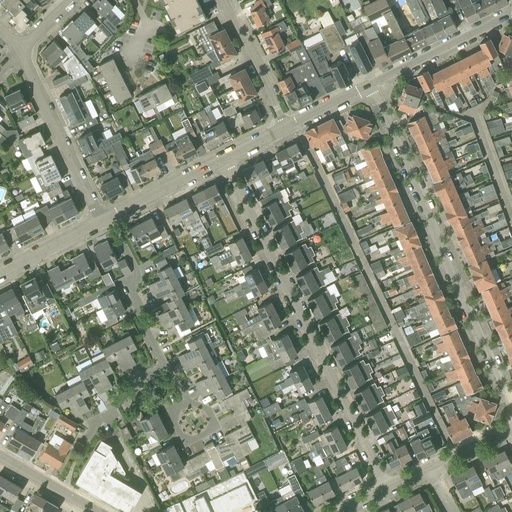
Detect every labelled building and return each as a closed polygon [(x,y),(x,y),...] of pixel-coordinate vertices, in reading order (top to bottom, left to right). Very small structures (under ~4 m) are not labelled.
[(8,11),(13,16),(28,0),(14,0),(8,7),(6,9),(8,8),(10,9),(8,11)] [(28,0),(13,16),(12,17),(17,22),(14,24),(16,26),(20,31),(31,20),(28,18),(40,6),(43,8),(48,3),(46,0),(28,0)] [(114,34),(119,29),(115,26),(122,20),(111,9),(118,2),(116,0),(109,0),(109,1),(107,0),(96,0),(92,4),(104,16),(105,15),(107,17),(102,22),(114,34)] [(177,32),(205,18),(206,17),(197,0),(164,0),(165,2),(163,3),(170,18),(173,17),(176,23),(173,24),(177,32)] [(266,7),(272,4),(269,0),(259,0),(254,3),(257,8),(251,11),(258,26),(270,20),(264,8),(266,7)] [(389,7),(385,0),(375,0),(370,3),(368,0),(367,0),(361,3),(366,13),(369,19),(372,26),(383,47),(391,61),(412,51),(404,36),(394,16),(389,7)] [(405,0),(407,3),(412,13),(428,43),(437,38),(429,23),(427,19),(429,18),(420,0),(405,0)] [(433,21),(429,23),(437,38),(447,33),(429,0),(422,0),(429,14),(433,21)] [(429,0),(447,33),(457,28),(450,14),(456,11),(450,0),(429,0)] [(450,0),(456,11),(462,7),(469,22),(479,17),(469,0),(450,0)] [(469,0),(479,17),(489,12),(482,0),(469,0)] [(482,0),(489,12),(498,7),(494,0),(482,0)] [(413,31),(404,36),(412,51),(428,43),(412,13),(407,3),(399,7),(405,17),(413,31)] [(84,11),(74,22),(84,32),(94,21),(84,11)] [(369,19),(352,28),(359,41),(362,46),(366,44),(368,43),(380,67),(391,61),(383,47),(372,26),(369,19)] [(201,44),(210,39),(215,49),(231,41),(224,28),(219,31),(214,20),(198,28),(202,37),(198,39),(201,44)] [(284,47),(277,33),(287,28),(284,22),(283,20),(269,27),(270,29),(262,33),(272,53),(284,47)] [(73,42),(79,50),(87,60),(92,55),(86,55),(80,47),(80,43),(87,36),(83,32),(84,32),(74,22),(63,32),(73,42)] [(98,26),(109,38),(114,34),(102,22),(98,26)] [(320,32),(324,40),(330,53),(343,47),(346,46),(334,23),(319,30),(320,32)] [(505,57),(500,59),(500,60),(501,62),(503,67),(511,47),(511,35),(509,34),(508,36),(504,34),(497,48),(507,53),(505,57)] [(303,47),(299,38),(286,44),(290,53),(303,47)] [(480,43),(483,49),(491,64),(494,70),(498,68),(496,64),(501,62),(500,60),(500,59),(497,54),(497,53),(495,50),(490,39),(480,43)] [(56,88),(67,82),(88,72),(74,54),(67,45),(63,49),(54,40),(41,53),(55,67),(61,61),(57,57),(62,51),(70,58),(63,63),(68,73),(52,81),(56,88)] [(327,61),(324,56),(330,53),(324,40),(317,43),(305,50),(310,60),(318,77),(326,92),(340,85),(341,85),(336,77),(334,78),(331,72),(330,73),(328,68),(329,67),(327,61)] [(231,41),(215,49),(206,54),(213,62),(210,63),(213,68),(230,59),(229,57),(237,53),(231,41)] [(349,44),(346,46),(343,47),(351,62),(356,60),(362,72),(371,67),(372,67),(362,46),(359,41),(350,45),(349,44)] [(511,47),(503,67),(505,70),(511,68),(511,63),(511,60),(509,59),(511,55),(511,47)] [(483,49),(474,53),(491,87),(494,82),(490,75),(495,72),(494,70),(491,64),(483,49)] [(79,50),(74,54),(88,72),(94,68),(92,65),(88,59),(87,60),(79,50)] [(474,53),(465,58),(473,72),(477,70),(482,80),(489,93),(491,87),(474,53)] [(98,65),(102,73),(103,74),(117,67),(113,58),(98,65)] [(465,58),(456,62),(468,86),(470,90),(473,95),(477,93),(473,85),(471,81),(475,79),(472,73),(473,72),(465,58)] [(278,81),(284,93),(294,88),(299,85),(318,77),(310,60),(290,70),(288,74),(289,75),(278,81)] [(342,60),(329,67),(328,68),(330,73),(331,72),(334,78),(336,77),(341,85),(340,85),(340,86),(352,80),(342,60)] [(456,62),(447,67),(455,81),(459,79),(466,92),(470,90),(468,86),(456,62)] [(189,76),(193,85),(206,78),(213,75),(209,66),(189,76)] [(102,73),(98,75),(100,78),(104,76),(108,84),(122,76),(117,67),(103,74),(102,73)] [(447,67),(438,71),(454,102),(457,109),(463,105),(459,96),(455,98),(454,97),(456,96),(455,94),(450,84),(455,81),(447,67)] [(230,79),(235,89),(251,81),(244,68),(237,72),(236,70),(220,78),(218,73),(213,75),(206,78),(209,85),(219,80),(221,84),(230,79)] [(443,102),(437,90),(429,76),(430,76),(427,70),(417,75),(425,89),(430,87),(438,104),(443,102)] [(445,100),(448,106),(454,102),(438,71),(430,76),(429,76),(437,90),(441,88),(447,99),(445,100)] [(62,103),(66,110),(78,105),(83,102),(75,86),(91,78),(88,72),(67,82),(71,92),(59,97),(60,98),(62,97),(64,102),(62,103)] [(111,91),(107,93),(109,96),(113,94),(112,93),(127,86),(122,76),(108,84),(111,91)] [(318,77),(299,85),(308,102),(313,99),(326,92),(318,77)] [(204,81),(195,86),(199,93),(208,89),(204,81)] [(222,110),(226,118),(237,113),(234,107),(250,99),(249,97),(257,93),(251,81),(235,89),(240,98),(230,103),(232,105),(222,110)] [(165,82),(156,87),(166,107),(178,101),(176,97),(177,97),(173,88),(169,90),(165,82)] [(404,87),(401,95),(423,103),(423,101),(419,99),(422,89),(407,84),(406,88),(404,87)] [(294,88),(284,93),(287,99),(291,106),(295,108),(303,104),(302,104),(308,102),(299,85),(294,88)] [(127,86),(112,93),(113,94),(117,102),(131,95),(127,86)] [(147,92),(158,114),(160,113),(159,111),(166,107),(156,87),(147,92)] [(15,109),(17,114),(21,112),(19,107),(27,104),(27,103),(26,103),(19,89),(20,89),(20,88),(12,92),(11,90),(7,92),(8,94),(4,95),(12,110),(15,109)] [(156,113),(156,114),(158,114),(147,92),(138,96),(140,100),(134,103),(139,113),(145,110),(148,117),(156,113)] [(423,103),(401,95),(398,103),(400,104),(399,108),(414,113),(417,103),(422,105),(423,103)] [(78,105),(66,110),(69,118),(71,117),(72,120),(71,120),(72,124),(84,118),(88,127),(98,122),(95,117),(92,119),(84,102),(83,102),(78,105)] [(431,113),(428,107),(423,109),(425,114),(425,116),(429,114),(431,113)] [(237,113),(226,118),(227,119),(231,128),(239,124),(238,124),(244,121),(247,127),(261,120),(255,108),(242,115),(240,111),(237,113)] [(220,141),(206,112),(205,112),(204,110),(199,112),(202,120),(201,120),(206,131),(201,133),(208,147),(220,141)] [(211,110),(206,112),(220,141),(231,135),(223,120),(218,123),(211,110)] [(21,128),(35,121),(32,115),(29,116),(28,114),(23,116),(24,118),(20,121),(18,122),(21,128)] [(410,128),(413,135),(429,128),(429,127),(438,123),(435,117),(431,119),(429,114),(425,116),(424,116),(408,123),(410,128)] [(335,122),(340,132),(343,130),(353,133),(352,137),(354,138),(361,118),(353,115),(352,117),(348,115),(345,124),(343,125),(340,119),(335,122)] [(187,133),(175,140),(184,157),(196,151),(190,138),(196,135),(196,134),(191,124),(187,118),(181,122),(187,133)] [(333,118),(323,123),(331,138),(340,158),(348,154),(349,151),(346,144),(340,133),(340,132),(335,122),(333,118)] [(359,143),(365,140),(366,138),(367,139),(372,124),(368,122),(369,120),(361,118),(354,138),(356,139),(358,135),(361,137),(359,143)] [(196,122),(191,124),(196,134),(200,132),(196,122)] [(326,140),(330,138),(331,138),(323,123),(317,126),(314,127),(331,161),(335,159),(331,150),(326,140)] [(414,135),(418,144),(444,132),(444,133),(446,131),(444,127),(442,128),(440,129),(438,123),(429,127),(429,128),(413,135),(414,135)] [(472,131),(470,125),(455,132),(457,137),(472,131)] [(152,134),(156,141),(159,140),(152,126),(148,128),(152,134)] [(327,163),(331,161),(314,127),(312,128),(312,129),(305,132),(313,147),(318,144),(324,156),(327,163)] [(150,133),(147,128),(141,131),(144,137),(150,133)] [(5,129),(1,133),(8,139),(19,134),(17,129),(6,129),(6,130),(5,129)] [(100,144),(103,149),(112,145),(119,141),(120,141),(118,135),(111,139),(107,130),(102,132),(101,133),(99,129),(92,132),(79,138),(85,151),(100,144)] [(27,158),(42,150),(40,145),(46,143),(40,130),(24,137),(17,141),(26,158),(27,158)] [(421,152),(421,153),(447,141),(445,138),(446,137),(444,133),(444,132),(418,144),(422,152),(421,152)] [(492,141),(494,148),(501,146),(511,143),(509,136),(492,141)] [(421,153),(426,162),(441,155),(439,151),(450,146),(449,146),(457,143),(455,138),(447,142),(447,141),(421,153)] [(161,139),(159,140),(156,141),(155,142),(160,152),(166,149),(173,164),(184,159),(184,157),(175,140),(174,140),(175,140),(164,146),(161,139)] [(359,143),(357,144),(352,143),(350,153),(352,154),(356,152),(357,151),(361,150),(361,149),(368,146),(365,140),(359,143)] [(112,145),(115,151),(124,170),(130,167),(137,182),(148,177),(148,176),(139,158),(130,163),(119,141),(112,145)] [(151,152),(139,158),(148,176),(161,169),(153,155),(160,152),(155,142),(148,145),(151,152)] [(354,160),(356,164),(356,165),(382,154),(379,147),(377,142),(368,146),(361,149),(365,158),(361,160),(360,157),(354,160)] [(296,143),(286,148),(293,161),(303,156),(296,143)] [(480,150),(478,143),(466,147),(469,154),(480,150)] [(106,156),(115,151),(112,145),(103,149),(106,156)] [(285,171),(282,166),(293,161),(286,148),(276,153),(280,162),(274,165),(278,173),(279,174),(285,171)] [(40,173),(41,173),(56,165),(51,153),(45,156),(42,150),(27,158),(35,176),(40,173)] [(356,171),(358,175),(385,163),(381,154),(382,154),(356,165),(356,164),(355,165),(358,170),(356,171)] [(426,162),(430,171),(455,160),(454,156),(443,160),(441,155),(426,162)] [(259,178),(266,190),(268,195),(273,193),(264,175),(269,173),(271,176),(278,173),(274,165),(273,162),(266,166),(263,159),(253,165),(259,178)] [(455,160),(430,171),(434,180),(449,174),(447,169),(457,165),(455,160)] [(511,168),(511,164),(511,162),(502,165),(504,171),(511,168)] [(362,178),(364,183),(389,172),(385,163),(358,175),(360,179),(362,178)] [(47,185),(50,191),(60,186),(57,180),(62,178),(56,165),(41,173),(46,185),(47,185)] [(249,183),(259,178),(253,165),(242,170),(249,183)] [(344,170),(331,176),(335,185),(338,184),(338,183),(347,179),(345,173),(344,170)] [(302,180),(307,178),(304,171),(299,173),(302,180)] [(117,176),(113,178),(110,172),(98,178),(108,198),(124,189),(117,176)] [(366,194),(370,191),(378,188),(393,181),(389,172),(364,183),(360,185),(363,189),(364,189),(366,194)] [(437,193),(439,193),(439,192),(466,181),(464,176),(462,177),(460,172),(450,176),(433,184),(437,193)] [(439,192),(439,193),(443,202),(458,195),(456,191),(467,187),(466,186),(474,182),(472,179),(466,181),(439,192)] [(367,198),(369,202),(382,197),(397,191),(393,181),(378,188),(370,191),(372,196),(367,198)] [(443,202),(447,210),(447,211),(495,190),(493,183),(479,189),(480,192),(473,194),(471,189),(458,195),(443,202)] [(215,184),(204,189),(211,203),(222,197),(215,184)] [(66,199),(60,202),(68,218),(75,214),(74,212),(78,210),(79,212),(67,189),(63,191),(60,186),(50,191),(49,191),(52,197),(62,192),(66,199)] [(211,203),(204,189),(192,195),(199,209),(211,203)] [(273,193),(268,195),(264,197),(260,199),(263,206),(261,207),(265,215),(289,203),(287,199),(284,201),(282,197),(283,196),(280,190),(273,193)] [(340,195),(344,203),(346,202),(355,198),(354,198),(353,194),(351,190),(340,195)] [(445,211),(449,221),(466,214),(466,213),(464,209),(481,201),(483,202),(497,196),(495,190),(447,211),(447,210),(445,211)] [(383,202),(385,206),(385,207),(401,200),(397,191),(382,197),(369,202),(369,203),(362,206),(364,210),(374,206),(383,202)] [(21,193),(14,197),(17,202),(24,198),(21,193)] [(182,218),(190,234),(198,230),(199,232),(200,231),(202,234),(207,232),(205,228),(203,223),(199,217),(196,210),(193,211),(187,198),(175,204),(182,218)] [(371,219),(373,223),(379,220),(405,209),(401,200),(385,207),(387,211),(371,219)] [(289,203),(265,215),(270,225),(284,218),(291,215),(289,210),(297,205),(295,201),(289,203)] [(47,205),(41,207),(48,222),(54,220),(56,224),(60,222),(68,218),(60,202),(48,208),(47,205)] [(344,203),(341,205),(344,212),(349,210),(350,210),(346,202),(344,203)] [(451,220),(455,229),(470,223),(480,218),(482,218),(482,217),(502,209),(500,203),(486,208),(487,210),(473,216),(471,211),(466,213),(466,214),(449,221),(451,220)] [(171,224),(182,218),(175,204),(163,210),(171,224)] [(224,204),(220,206),(225,216),(229,214),(224,204)] [(36,214),(26,220),(33,235),(41,232),(40,230),(43,228),(44,230),(45,230),(43,225),(48,222),(41,207),(34,211),(36,214)] [(379,220),(379,221),(381,225),(382,224),(384,229),(394,225),(409,219),(405,209),(379,220)] [(497,215),(499,221),(505,218),(503,212),(497,215)] [(273,230),(277,239),(299,228),(301,227),(308,224),(306,219),(303,221),(299,213),(292,217),(294,220),(273,230)] [(152,217),(141,222),(150,239),(160,234),(162,238),(168,235),(163,224),(157,227),(152,217)] [(459,238),(484,227),(483,224),(482,224),(480,218),(470,223),(455,229),(459,238)] [(26,220),(8,229),(14,240),(19,237),(21,242),(22,241),(21,239),(24,237),(25,239),(33,235),(26,220)] [(396,241),(400,239),(416,232),(414,228),(411,221),(391,230),(396,241)] [(133,233),(128,236),(135,251),(140,248),(139,245),(150,239),(141,222),(130,228),(133,233)] [(371,224),(355,231),(357,237),(373,230),(371,224)] [(484,232),(493,228),(491,224),(484,227),(459,238),(463,247),(486,237),(484,232)] [(299,228),(277,239),(282,248),(302,238),(300,233),(301,233),(303,231),(301,227),(299,228)] [(178,228),(173,230),(176,236),(172,237),(174,242),(178,239),(177,236),(182,234),(178,228)] [(8,229),(0,232),(0,252),(10,247),(10,248),(10,247),(8,243),(14,240),(8,229)] [(463,247),(467,256),(494,245),(500,242),(511,237),(509,230),(497,235),(498,238),(490,241),(488,236),(486,237),(463,247)] [(393,255),(420,243),(417,236),(418,236),(416,232),(400,239),(396,241),(398,247),(389,251),(391,256),(393,255)] [(202,238),(207,248),(213,245),(208,236),(202,238)] [(218,256),(220,260),(220,261),(247,247),(242,236),(228,243),(231,248),(223,252),(224,253),(218,256)] [(511,237),(500,242),(503,249),(511,244),(511,237)] [(93,247),(103,267),(118,260),(107,240),(93,247)] [(207,249),(210,254),(222,248),(220,242),(207,249)] [(284,253),(289,262),(313,250),(311,246),(308,247),(307,247),(305,243),(284,253)] [(396,260),(397,263),(398,264),(424,253),(420,244),(420,243),(393,255),(395,260),(396,260)] [(389,249),(387,244),(378,248),(381,253),(389,249)] [(495,249),(494,245),(467,256),(470,265),(495,255),(493,250),(495,249)] [(220,261),(220,260),(213,264),(216,270),(223,266),(222,265),(229,262),(229,263),(236,259),(239,264),(252,258),(247,247),(220,261)] [(313,250),(289,262),(293,271),(314,261),(312,256),(315,255),(313,250)] [(75,263),(68,267),(74,279),(86,273),(90,280),(101,275),(99,270),(94,272),(83,252),(69,259),(69,260),(73,258),(75,263)] [(155,264),(166,258),(163,252),(151,258),(155,264)] [(410,263),(412,268),(427,262),(424,253),(398,264),(397,263),(396,264),(389,267),(391,272),(401,267),(410,263)] [(472,273),(474,278),(491,270),(491,271),(500,266),(505,263),(503,257),(497,260),(495,255),(470,265),(469,266),(472,273)] [(132,272),(125,259),(118,262),(125,276),(132,272)] [(383,270),(380,260),(369,265),(373,274),(383,270)] [(396,281),(398,285),(404,282),(431,271),(427,262),(412,268),(414,273),(396,281)] [(74,279),(68,267),(61,270),(58,265),(47,271),(57,289),(74,279)] [(148,285),(152,292),(177,279),(170,265),(158,271),(161,278),(148,285)] [(296,277),(300,286),(322,275),(324,274),(330,271),(328,266),(319,271),(317,266),(310,270),(296,277)] [(225,297),(225,298),(263,279),(258,268),(244,275),(247,280),(240,283),(241,284),(223,293),(225,297)] [(383,270),(373,274),(376,280),(386,275),(383,270)] [(491,270),(474,278),(476,282),(479,289),(496,282),(491,271),(491,270)] [(431,271),(404,282),(406,287),(411,285),(413,290),(420,287),(435,280),(431,271)] [(353,284),(364,278),(362,273),(351,278),(353,284)] [(322,275),(300,286),(305,295),(326,284),(323,280),(326,278),(325,276),(324,274),(322,275)] [(31,312),(31,314),(57,301),(47,282),(39,286),(34,277),(21,284),(26,293),(22,295),(31,312)] [(364,278),(353,284),(356,289),(367,284),(364,278)] [(169,294),(172,299),(180,295),(180,296),(184,294),(177,279),(152,292),(155,299),(165,294),(166,295),(168,296),(169,294)] [(263,279),(225,298),(227,302),(238,297),(245,293),(246,294),(252,290),(255,296),(268,289),(263,279)] [(482,291),(486,301),(511,289),(511,279),(509,281),(511,285),(510,285),(509,285),(499,290),(498,287),(507,283),(506,281),(482,291)] [(422,291),(424,296),(440,289),(439,289),(435,280),(420,287),(413,290),(402,294),(404,298),(422,291)] [(358,294),(369,289),(367,284),(356,289),(358,294)] [(397,292),(395,287),(382,292),(385,298),(397,292)] [(13,288),(0,294),(0,297),(9,316),(15,312),(17,316),(24,312),(21,305),(22,305),(13,288)] [(98,297),(104,308),(120,300),(114,288),(104,293),(102,288),(90,294),(93,300),(98,297)] [(308,300),(312,309),(336,297),(334,292),(330,294),(328,289),(321,293),(308,300)] [(369,289),(358,294),(361,300),(372,294),(369,289)] [(392,313),(395,319),(401,317),(409,313),(444,298),(440,289),(424,296),(426,301),(417,304),(407,309),(402,311),(402,309),(392,313)] [(511,289),(486,301),(490,310),(505,303),(510,301),(508,296),(511,294),(511,289)] [(363,305),(374,300),(372,294),(361,300),(363,305)] [(158,315),(162,322),(187,309),(180,296),(180,295),(172,299),(162,304),(164,310),(162,313),(158,315)] [(9,316),(0,297),(0,323),(4,321),(6,326),(13,322),(9,316)] [(336,297),(312,309),(316,318),(330,311),(337,307),(335,303),(338,301),(336,297)] [(444,298),(409,313),(411,318),(415,316),(417,321),(432,314),(432,315),(447,308),(443,299),(445,299),(444,298)] [(120,300),(104,308),(109,319),(105,321),(108,326),(118,321),(115,315),(125,310),(120,300)] [(374,300),(363,305),(366,310),(377,305),(374,300)] [(261,314),(248,320),(239,325),(241,329),(276,312),(271,301),(258,308),(261,314)] [(493,319),(511,311),(511,305),(507,308),(505,303),(490,310),(494,319),(493,319)] [(377,305),(366,310),(369,316),(379,310),(377,305)] [(70,312),(67,306),(60,309),(64,315),(70,312)] [(236,320),(245,315),(248,313),(245,308),(233,314),(236,320)] [(417,331),(418,331),(452,317),(452,316),(451,317),(447,308),(432,315),(434,319),(415,326),(415,325),(411,327),(410,325),(402,329),(405,336),(417,331)] [(187,309),(162,322),(165,329),(178,322),(182,330),(194,323),(187,309)] [(379,310),(369,316),(371,321),(382,316),(379,310)] [(511,311),(493,319),(497,328),(511,322),(511,311)] [(28,325),(26,326),(29,333),(39,328),(31,314),(31,312),(24,316),(28,325)] [(276,312),(241,329),(239,330),(242,336),(258,328),(262,335),(270,332),(268,329),(281,323),(276,312)] [(319,323),(324,332),(348,320),(345,316),(342,317),(340,313),(333,316),(319,323)] [(382,316),(371,321),(374,326),(384,321),(382,316)] [(403,320),(401,317),(395,319),(398,327),(399,326),(400,326),(404,324),(403,320)] [(419,336),(428,332),(431,337),(456,326),(452,317),(418,331),(417,331),(405,336),(410,346),(421,341),(419,336)] [(348,320),(324,332),(328,341),(342,334),(349,331),(347,326),(350,324),(348,320)] [(384,321),(374,326),(376,331),(387,326),(384,321)] [(498,329),(502,337),(511,332),(511,322),(497,328),(497,329),(498,329)] [(433,351),(435,350),(434,350),(460,339),(456,329),(432,340),(434,345),(424,349),(426,353),(426,354),(433,351)] [(331,347),(335,355),(359,344),(362,342),(356,330),(350,333),(351,336),(345,340),(331,347)] [(511,332),(502,337),(505,347),(511,343),(511,332)] [(258,347),(263,345),(268,355),(292,344),(287,333),(274,340),(272,341),(269,335),(255,342),(258,347)] [(131,334),(116,342),(130,367),(136,364),(130,351),(137,347),(131,334)] [(178,356),(182,363),(208,350),(214,347),(211,340),(204,344),(200,336),(188,342),(192,349),(178,356)] [(368,340),(371,346),(376,343),(374,338),(368,340)] [(444,357),(450,355),(449,354),(465,348),(465,347),(464,347),(460,339),(434,350),(435,350),(436,354),(442,352),(444,357)] [(60,348),(57,341),(50,345),(54,352),(60,348)] [(102,349),(104,352),(106,357),(109,361),(116,358),(122,371),(130,367),(116,342),(102,349)] [(268,355),(266,357),(268,361),(273,358),(274,361),(281,357),(283,361),(297,354),(292,344),(268,355)] [(359,344),(335,355),(340,364),(354,357),(360,354),(358,349),(361,348),(359,344)] [(416,357),(426,353),(424,349),(423,347),(413,351),(416,357)] [(441,369),(446,367),(454,364),(469,357),(465,348),(449,354),(450,355),(451,359),(439,364),(441,369)] [(46,357),(43,350),(34,354),(38,361),(46,357)] [(202,371),(205,369),(214,364),(217,363),(217,361),(216,359),(215,358),(212,359),(208,350),(182,363),(186,370),(199,363),(202,371)] [(246,358),(242,350),(236,353),(240,362),(246,358)] [(94,363),(92,364),(106,390),(113,387),(106,374),(114,370),(109,361),(106,357),(104,352),(91,358),(94,363)] [(388,364),(401,358),(399,354),(386,360),(388,364)] [(17,363),(22,371),(34,364),(30,356),(17,363)] [(444,373),(446,377),(472,366),(469,357),(454,364),(446,367),(448,371),(444,373)] [(21,371),(17,363),(16,363),(13,358),(9,360),(16,373),(21,371)] [(342,370),(347,379),(371,367),(368,362),(365,363),(363,359),(356,363),(342,370)] [(195,383),(199,390),(224,377),(217,363),(214,364),(205,369),(208,376),(195,383)] [(79,371),(83,379),(86,384),(92,381),(99,394),(106,390),(92,364),(79,371)] [(281,389),(308,376),(303,365),(290,372),(292,376),(284,380),(285,381),(274,386),(276,391),(281,389)] [(410,375),(406,366),(397,370),(395,370),(400,380),(401,380),(401,379),(410,375)] [(459,377),(461,382),(477,375),(476,375),(472,366),(446,377),(448,382),(459,377)] [(371,367),(347,379),(351,388),(365,381),(372,377),(370,373),(373,371),(371,367)] [(454,385),(459,396),(465,394),(466,393),(482,386),(480,382),(477,375),(461,382),(454,385)] [(308,376),(281,389),(284,394),(289,391),(290,392),(298,388),(300,393),(313,386),(308,376)] [(224,377),(199,390),(202,397),(216,390),(219,397),(222,396),(223,399),(233,395),(231,391),(224,377)] [(83,379),(69,387),(82,413),(89,410),(83,397),(90,393),(86,384),(83,379)] [(358,402),(382,390),(380,386),(377,387),(375,383),(368,386),(354,393),(358,402)] [(382,390),(358,402),(363,411),(377,404),(383,400),(381,396),(382,395),(391,391),(389,386),(388,387),(382,390)] [(82,413),(69,387),(55,395),(62,407),(69,404),(75,417),(82,413)] [(238,418),(249,412),(246,406),(249,404),(246,399),(251,396),(247,388),(233,395),(223,399),(222,400),(227,408),(232,406),(238,418)] [(444,389),(431,395),(435,402),(447,396),(444,389)] [(454,398),(455,400),(493,413),(496,403),(495,403),(491,395),(485,399),(481,398),(480,398),(475,396),(470,397),(469,400),(467,399),(465,394),(459,396),(454,398)] [(261,398),(263,405),(271,403),(269,396),(261,398)] [(303,407),(305,411),(298,414),(301,419),(307,416),(313,413),(327,406),(321,396),(306,403),(304,407),(303,407)] [(304,398),(290,405),(293,412),(303,407),(304,407),(306,403),(304,398)] [(493,413),(455,400),(463,415),(465,408),(475,412),(474,417),(489,423),(493,413)] [(4,401),(0,406),(0,430),(5,424),(0,420),(0,418),(5,410),(4,410),(8,404),(4,401)] [(278,401),(263,408),(267,416),(281,409),(278,401)] [(419,415),(426,411),(422,402),(415,405),(419,415)] [(452,402),(446,404),(463,436),(472,432),(464,416),(459,419),(454,408),(453,409),(453,408),(454,407),(452,402)] [(23,408),(28,412),(32,406),(26,403),(23,408)] [(11,404),(4,414),(14,421),(21,410),(11,404)] [(463,436),(446,404),(441,406),(445,413),(451,424),(446,427),(454,441),(463,436)] [(327,406),(313,413),(315,417),(311,419),(315,425),(318,423),(318,424),(332,417),(327,406)] [(365,416),(370,425),(394,413),(392,409),(388,410),(386,406),(380,409),(365,416)] [(14,421),(18,424),(20,425),(23,421),(28,412),(23,408),(22,408),(21,410),(14,421)] [(394,413),(370,425),(374,434),(395,424),(393,419),(402,414),(400,410),(394,413)] [(419,415),(412,418),(415,425),(417,424),(423,421),(432,417),(429,410),(426,411),(419,415)] [(140,419),(145,431),(162,422),(157,411),(144,417),(140,419)] [(232,431),(245,456),(253,452),(247,441),(254,437),(248,424),(246,421),(252,418),(249,412),(238,418),(241,424),(242,426),(232,431)] [(57,420),(74,430),(78,424),(60,414),(57,420)] [(27,435),(21,447),(33,454),(40,441),(35,438),(36,436),(33,435),(36,430),(37,430),(38,431),(44,420),(38,416),(32,426),(27,435)] [(307,416),(301,419),(304,424),(310,421),(307,416)] [(282,424),(279,417),(272,421),(276,427),(282,424)] [(9,440),(21,447),(27,435),(32,426),(23,421),(20,425),(18,424),(15,429),(9,440)] [(127,440),(132,437),(127,426),(125,422),(119,425),(121,429),(127,440)] [(146,444),(149,449),(160,444),(158,438),(168,433),(162,422),(145,431),(151,441),(146,444)] [(323,433),(320,435),(322,440),(320,441),(319,441),(309,447),(311,451),(342,436),(336,426),(323,432),(323,433)] [(433,442),(427,428),(421,431),(417,432),(427,454),(439,448),(436,441),(433,442)] [(301,438),(304,443),(311,440),(319,436),(319,435),(317,430),(301,438)] [(215,446),(222,460),(234,454),(237,460),(238,459),(239,463),(240,462),(242,465),(248,462),(244,456),(245,456),(232,431),(225,435),(227,440),(215,446)] [(392,432),(388,434),(395,449),(402,462),(412,457),(405,444),(399,447),(392,432)] [(427,454),(417,432),(417,433),(417,434),(408,438),(418,458),(427,454)] [(395,449),(388,434),(383,437),(385,441),(390,451),(384,454),(391,467),(402,462),(395,449)] [(311,451),(309,453),(311,458),(319,454),(322,458),(333,452),(333,454),(347,447),(342,436),(311,451)] [(63,439),(61,443),(52,438),(49,444),(41,457),(58,467),(62,461),(63,461),(63,460),(63,459),(66,453),(72,444),(63,439)] [(91,489),(92,487),(99,488),(99,490),(100,493),(101,494),(102,496),(103,497),(128,511),(139,491),(120,480),(125,473),(111,448),(112,445),(102,439),(78,480),(74,479),(91,489)] [(217,470),(222,481),(230,477),(227,471),(222,460),(215,446),(212,441),(204,445),(207,450),(194,457),(203,473),(208,471),(216,468),(217,470)] [(162,463),(179,455),(173,444),(163,449),(160,444),(149,449),(152,455),(151,455),(156,465),(162,463)] [(504,450),(493,455),(504,477),(511,472),(511,466),(510,463),(510,462),(504,450)] [(284,451),(264,461),(269,470),(288,461),(284,451)] [(332,457),(335,461),(340,459),(344,457),(342,452),(332,457)] [(189,480),(203,473),(194,457),(182,462),(179,455),(162,463),(168,474),(177,469),(181,477),(187,474),(189,480)] [(504,477),(493,455),(482,461),(488,473),(488,474),(491,480),(496,477),(497,480),(504,477)] [(294,463),(298,473),(307,469),(302,459),(294,463)] [(337,467),(338,468),(343,465),(340,459),(335,461),(334,462),(337,467)] [(473,465),(462,471),(472,490),(478,486),(482,485),(479,478),(480,478),(473,465)] [(357,466),(346,472),(352,485),(363,479),(357,466)] [(227,471),(230,477),(236,474),(233,468),(227,471)] [(216,484),(210,487),(202,491),(198,493),(164,509),(165,511),(223,511),(252,498),(257,499),(258,499),(256,494),(255,494),(247,477),(244,471),(236,474),(230,477),(222,481),(216,484)] [(472,493),(462,471),(451,476),(461,495),(465,493),(466,496),(472,493)] [(312,474),(311,474),(318,486),(325,499),(335,493),(329,481),(328,482),(324,475),(320,477),(317,472),(312,474)] [(336,477),(342,490),(352,485),(346,472),(336,477)] [(0,491),(3,493),(10,481),(0,474),(0,491)] [(281,496),(289,511),(297,511),(303,509),(297,498),(304,494),(294,474),(287,478),(292,489),(281,495),(281,496)] [(213,478),(207,481),(210,487),(216,484),(213,478)] [(10,481),(3,493),(15,500),(22,488),(10,481)] [(325,499),(318,486),(308,490),(307,491),(314,504),(325,499)] [(503,496),(505,495),(500,486),(491,490),(496,499),(497,499),(503,496)] [(489,502),(495,500),(488,487),(483,489),(489,502)] [(263,490),(256,494),(258,499),(262,508),(270,504),(273,511),(289,511),(281,496),(269,502),(263,490)] [(420,492),(409,497),(415,511),(429,511),(432,510),(429,503),(426,505),(420,492)] [(24,511),(39,511),(46,499),(36,493),(29,505),(28,505),(24,511)] [(415,511),(409,497),(398,503),(402,511),(415,511)] [(17,498),(11,509),(16,511),(17,511),(23,501),(17,498)] [(54,511),(58,506),(46,499),(39,511),(54,511)] [(258,502),(253,504),(256,510),(261,507),(258,502)]
